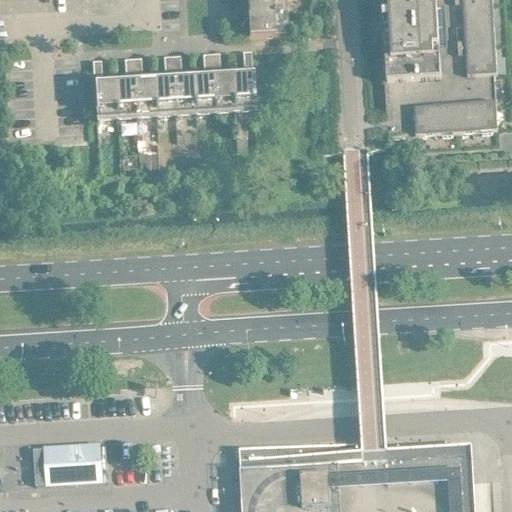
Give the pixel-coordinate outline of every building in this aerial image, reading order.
[(251,18),(290,16),(290,15),(288,16),(286,0),(252,0),(253,18),(251,18)] [(511,0),(382,0),(391,139),(501,132),(492,0),(511,0)] [(227,12),(228,20),(242,19),(242,11),(227,12)] [(290,16),(251,18),(251,19),(253,19),(254,38),(252,38),(252,39),(291,37),(291,36),(289,36),(288,17),(290,17),(290,16)] [(242,19),(228,20),(228,28),(243,27),(242,19)] [(256,67),(255,53),(247,54),(248,68),(256,67)] [(216,70),(215,55),(207,56),(208,70),(216,70)] [(223,55),(215,55),(216,70),(224,69),(223,55)] [(184,57),(176,58),(177,72),(185,72),(184,57)] [(177,72),(176,58),(168,58),(169,73),(177,72)] [(138,74),(137,60),(129,61),(129,75),(138,74)] [(145,60),(137,60),(138,74),(146,74),(145,60)] [(96,63),(97,77),(106,76),(105,62),(96,63)] [(237,78),(236,78),(238,116),(239,116),(239,114),(258,113),(258,115),(259,115),(257,76),(255,76),(255,78),(237,79),(237,78)] [(217,79),(216,79),(219,117),(219,115),(238,114),(238,116),(236,78),(235,78),(235,79),(217,81),(217,79)] [(197,80),(199,118),(200,118),(200,116),(218,115),(218,117),(219,117),(216,79),(216,81),(198,82),(197,80)] [(178,81),(177,81),(180,120),(180,118),(198,117),(199,119),(199,118),(197,80),(196,80),(196,82),(178,83),(178,81)] [(158,82),(160,121),(161,121),(161,119),(179,118),(179,120),(180,120),(177,81),(177,83),(158,84),(158,82)] [(139,83),(138,84),(141,122),(141,120),(159,119),(159,121),(160,121),(158,82),(157,82),(157,84),(139,85),(139,83)] [(119,85),(121,123),(122,123),(121,121),(140,120),(140,122),(141,122),(138,84),(138,85),(119,87),(119,85)] [(121,123),(119,85),(118,85),(118,87),(99,88),(99,86),(98,86),(100,125),(102,124),(101,123),(120,121),(120,123),(121,123)] [(50,450),(36,451),(39,487),(52,487),(52,485),(78,484),(104,483),(103,472),(110,471),(108,449),(102,449),(102,447),(59,450),(59,451),(50,451),(50,450)] [(366,465),(244,473),(246,503),(247,503),(247,511),(467,511),(466,490),(464,461),(462,461),(391,465),(390,451),(365,452),(366,465)]
